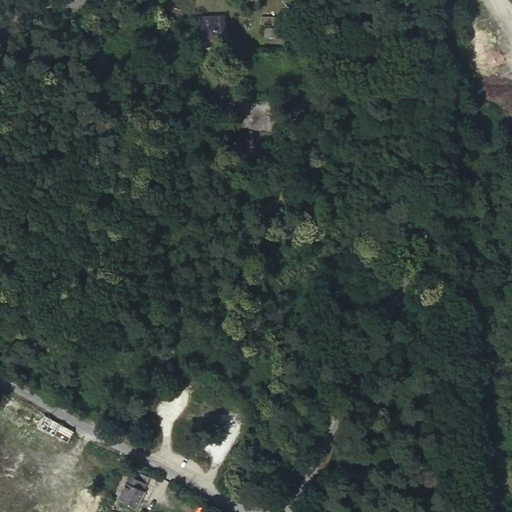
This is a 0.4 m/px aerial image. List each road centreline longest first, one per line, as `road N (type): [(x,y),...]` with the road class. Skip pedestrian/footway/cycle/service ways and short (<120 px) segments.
road 1 (unclassified): [(280,511),(431,210),(405,0)]
road 2 (unclassified): [(0,386),(242,511)]
